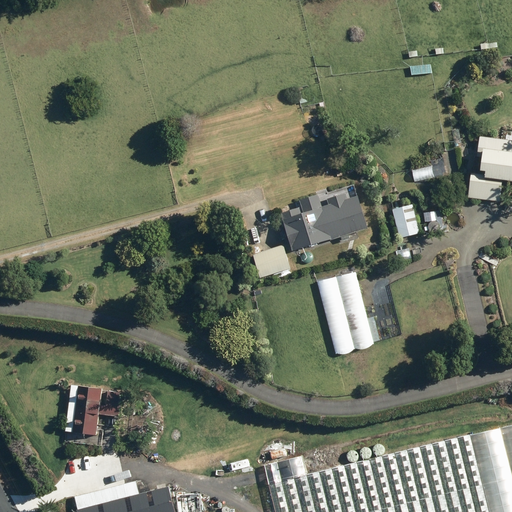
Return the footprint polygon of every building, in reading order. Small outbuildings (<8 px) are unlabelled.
[(432,64),(411,66),(412,74),(433,72),(432,64)] [(511,139),(482,136),(480,153),(489,154),(488,159),(485,159),(483,169),(490,169),(490,175),(473,173),(471,197),(502,200),(504,179),(511,180),(511,139)] [(301,199),(306,212),(285,218),(287,225),(283,226),(287,241),(292,239),(295,250),(342,235),(343,240),(352,238),(350,234),(371,227),(360,194),(348,198),(347,193),(329,199),(331,204),(324,206),(320,193),(301,199)] [(415,203),(394,208),(401,237),(422,233),(415,203)] [(443,209),(425,212),(428,228),(446,226),(443,209)] [(252,227),(244,230),(249,249),(257,246),(252,227)] [(292,268),(285,244),(255,253),(262,277),(292,268)] [(412,247),(397,251),(399,262),(414,259),(412,247)] [(317,281),(345,387),(390,375),(371,304),(365,305),(356,271),(317,281)] [(69,412),(72,413),(70,431),(98,434),(100,413),(102,414),(104,400),(102,400),(104,387),(76,384),(73,404),(70,404),(69,412)] [(109,390),(106,415),(120,416),(123,392),(109,390)] [(492,511),(473,434),(295,477),(291,463),(266,469),(270,483),(276,511),(492,511)] [(284,449),(270,452),(271,459),(285,456),(284,449)] [(142,480),(90,493),(91,499),(77,502),(79,511),(177,511),(171,485),(144,492),(142,480)]
